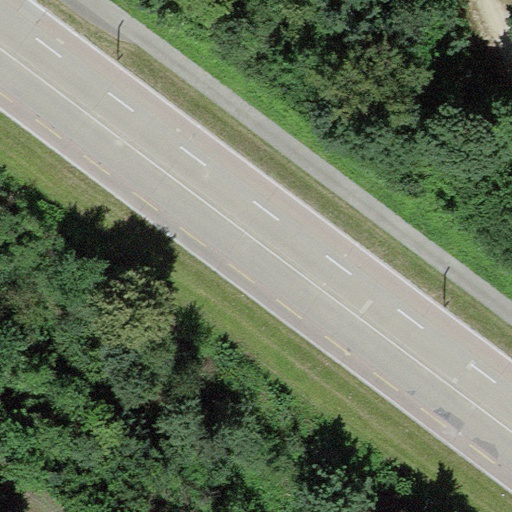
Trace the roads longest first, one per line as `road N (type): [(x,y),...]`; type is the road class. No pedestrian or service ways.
road 1 (primary): [(511,389),(0,7)]
road 2 (primary): [(0,80),(511,461)]
